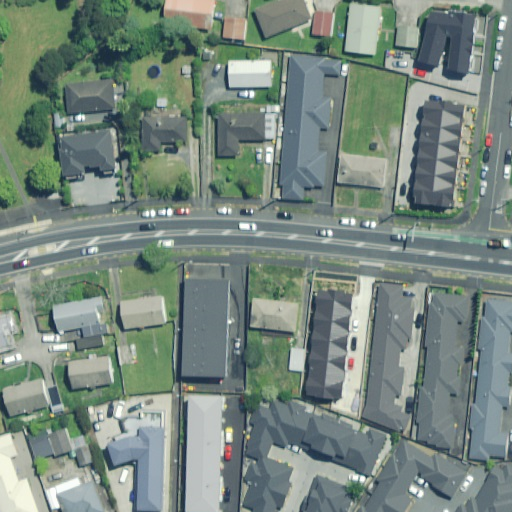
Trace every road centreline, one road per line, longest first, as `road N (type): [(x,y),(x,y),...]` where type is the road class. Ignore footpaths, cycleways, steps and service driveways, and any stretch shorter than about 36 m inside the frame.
road 1 (trunk): [(485,259),(241,234),(111,237),(0,258)]
road 2 (residential): [(485,259),(511,29)]
